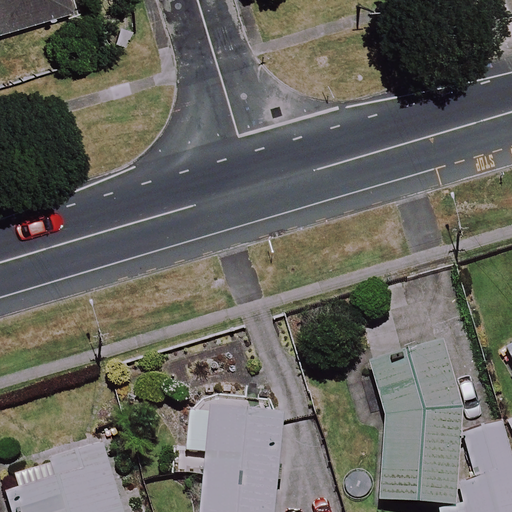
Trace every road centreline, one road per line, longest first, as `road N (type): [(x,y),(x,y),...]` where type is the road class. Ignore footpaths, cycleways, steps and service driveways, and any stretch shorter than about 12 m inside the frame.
road 1 (primary): [(253,189),(511,112)]
road 2 (primary): [(0,264),(253,189)]
road 3 (residential): [(253,189),(198,0)]
